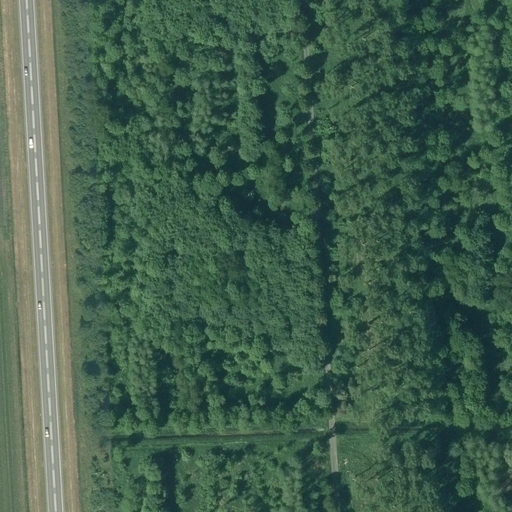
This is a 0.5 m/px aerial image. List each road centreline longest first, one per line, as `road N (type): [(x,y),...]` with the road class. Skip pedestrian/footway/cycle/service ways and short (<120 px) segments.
road 1 (unclassified): [(337,511),(303,0)]
road 2 (trunk): [(55,511),(26,0)]
